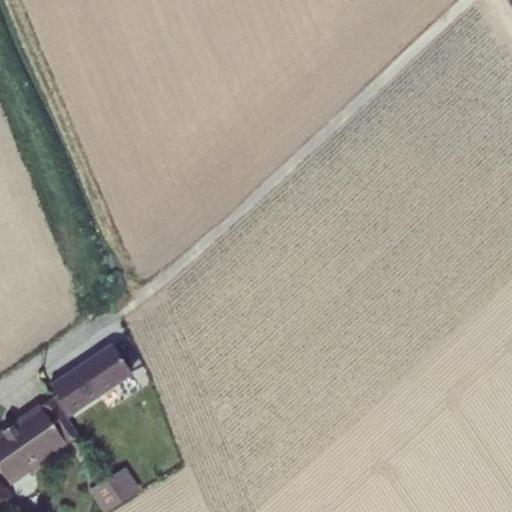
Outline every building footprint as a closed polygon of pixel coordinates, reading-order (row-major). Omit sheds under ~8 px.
[(119,339),(59,380),(76,404),(135,363),(119,339)] [(60,399),(44,409),(49,417),(65,406),(60,399)] [(65,406),(49,417),(70,448),(85,437),(65,406)] [(0,439),(0,450),(49,417),(44,409),(0,439)] [(85,415),(77,420),(88,440),(98,434),(85,415)] [(49,417),(0,450),(0,468),(12,486),(70,448),(49,417)] [(121,511),(130,507),(114,482),(98,492),(110,511),(121,511)]
